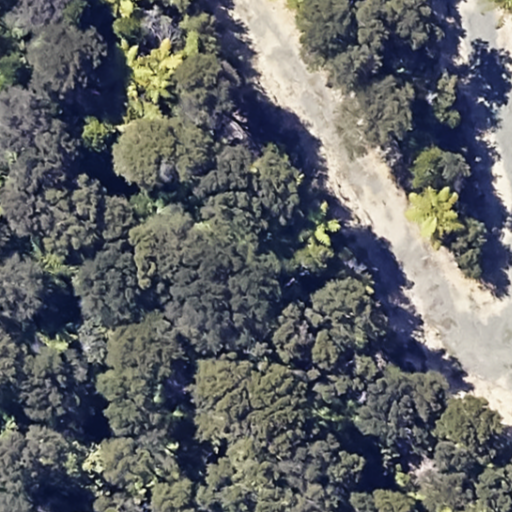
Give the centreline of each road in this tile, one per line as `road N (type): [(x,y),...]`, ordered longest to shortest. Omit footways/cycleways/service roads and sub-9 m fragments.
road 1 (track): [(511,301),(392,259),(333,145),(219,0)]
road 2 (track): [(462,0),(511,124)]
